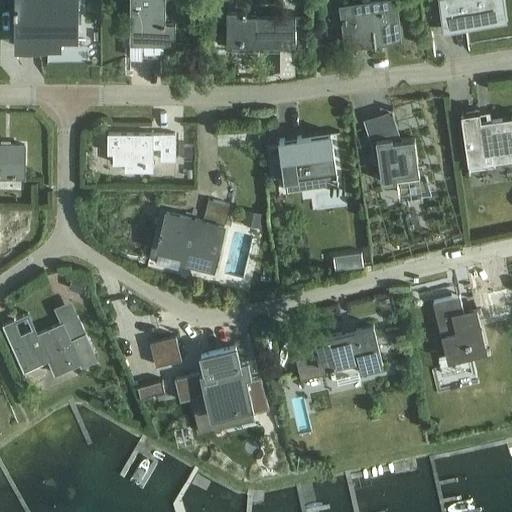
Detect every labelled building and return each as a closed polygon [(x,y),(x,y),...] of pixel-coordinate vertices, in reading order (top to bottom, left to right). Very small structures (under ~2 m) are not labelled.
[(16,0),(16,47),(60,47),(60,33),(76,33),(76,0),(16,0)] [(129,0),(129,44),(175,44),(175,23),(165,23),(164,0),(129,0)] [(365,5),(342,8),(345,31),(373,28),(374,39),(400,35),(394,0),(368,0),(364,1),(365,5)] [(443,0),(447,25),(465,23),(464,13),(499,8),(497,0),(443,0)] [(242,10),(226,10),(226,42),(295,43),(295,14),(246,14),(246,10),(242,10)] [(382,112),(399,108),(397,97),(380,101),(382,112)] [(481,122),(479,110),(461,113),(468,162),(486,160),(485,152),(511,148),(511,114),(491,118),(491,121),(481,122)] [(199,144),(219,144),(219,115),(198,115),(199,144)] [(253,119),(232,121),(233,130),(254,128),(253,119)] [(153,170),(153,164),(153,147),(161,147),(161,159),(175,159),(175,133),(108,132),(107,146),(113,146),(113,162),(125,162),(125,170),(153,170)] [(420,160),(417,160),(413,133),(391,136),(391,132),(375,134),(381,178),(396,176),(397,183),(426,176),(420,160)] [(279,147),(270,149),(274,178),(284,177),(286,192),(299,190),(297,179),(336,173),(330,135),(339,134),(339,133),(330,134),(279,142),(279,147)] [(0,144),(0,176),(24,176),(24,144),(0,144)] [(184,144),(183,159),(194,159),(194,144),(184,144)] [(243,224),(263,229),(266,217),(259,216),(260,212),(246,209),(243,224)] [(14,210),(14,232),(29,232),(29,210),(14,210)] [(165,211),(156,250),(189,258),(188,263),(213,269),(224,226),(165,211)] [(361,251),(344,239),(333,254),(350,266),(353,262),(355,264),(362,254),(360,252),(361,251)] [(67,287),(82,293),(87,281),(72,275),(67,287)] [(463,280),(441,285),(443,294),(465,289),(463,280)] [(493,319),(510,315),(505,292),(488,296),(493,319)] [(459,294),(433,300),(441,335),(446,334),(451,355),(484,347),(477,311),(464,314),(459,294)] [(275,308),(262,308),(262,329),(275,329),(275,308)] [(23,368),(48,357),(55,373),(80,362),(81,365),(96,358),(85,332),(70,338),(63,321),(33,334),(31,330),(20,335),(14,321),(3,326),(23,370),(24,370),(23,368)] [(323,371),(322,365),(330,363),(331,366),(334,366),(336,373),(382,363),(373,324),(315,337),(315,340),(294,345),(301,377),(323,371)] [(177,334),(152,340),(158,365),(183,359),(177,334)] [(216,414),(215,411),(252,402),(244,373),(249,372),(247,360),(239,362),(235,345),(201,353),(209,388),(197,390),(198,395),(199,399),(199,401),(200,402),(202,406),(204,409),(205,410),(207,413),(209,414),(210,415),(216,414)] [(271,380),(275,396),(284,394),(280,378),(271,380)] [(298,399),(306,399),(304,379),(296,380),(298,399)] [(161,380),(139,386),(141,394),(163,389),(161,380)]
